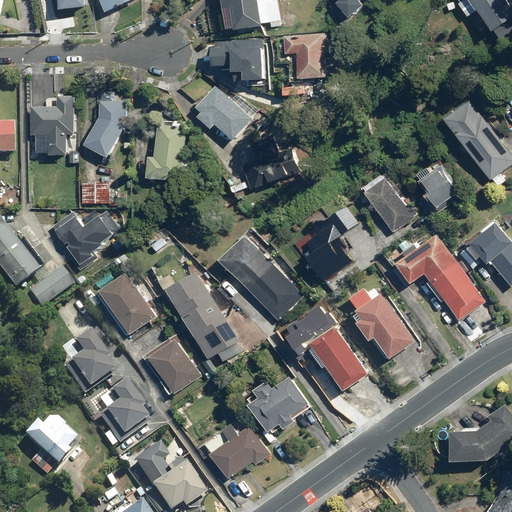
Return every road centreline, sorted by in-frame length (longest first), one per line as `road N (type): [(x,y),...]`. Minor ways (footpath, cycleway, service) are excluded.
road 1 (unknown): [(90,312),(231,511)]
road 2 (residential): [(370,445),(511,347)]
road 3 (residential): [(0,53),(169,50)]
